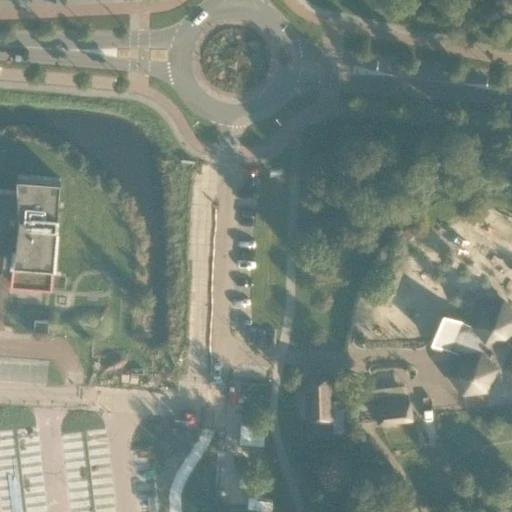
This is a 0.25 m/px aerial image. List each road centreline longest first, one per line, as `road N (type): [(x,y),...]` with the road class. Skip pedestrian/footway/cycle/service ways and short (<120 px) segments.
road 1 (unclassified): [(231,114),(214,409),(0,393)]
road 2 (tertiary): [(511,90),(389,75)]
